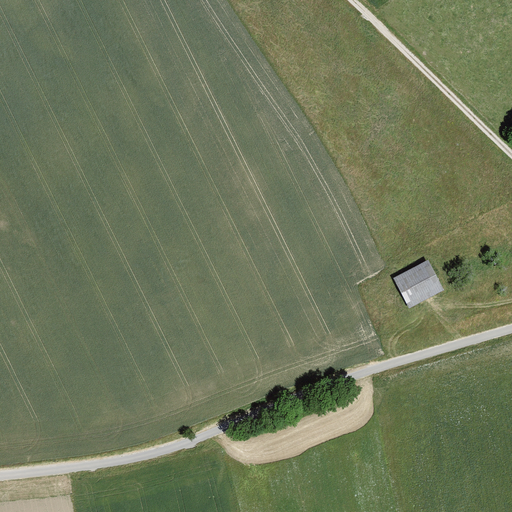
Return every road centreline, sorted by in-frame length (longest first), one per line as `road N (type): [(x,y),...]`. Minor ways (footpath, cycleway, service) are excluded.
road 1 (unclassified): [(511,326),(192,439),(99,464),(0,473)]
road 2 (unclassified): [(353,0),(511,155)]
